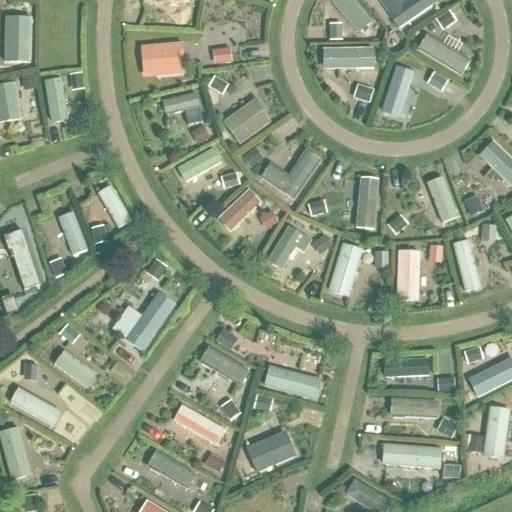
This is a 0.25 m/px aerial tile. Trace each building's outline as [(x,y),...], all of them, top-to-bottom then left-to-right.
[(149,0),(149,1),(188,18),(195,0),(149,0)] [(217,0),(263,9),(265,0),(217,0)] [(385,0),(372,9),(395,44),(434,18),(422,0),(400,15),(390,0),(385,0)] [(341,4),(326,18),(340,32),(357,50),(372,36),(341,4)] [(30,74),(30,25),(3,25),(3,74),(30,74)] [(424,48),(415,65),(463,89),(471,72),(424,48)] [(141,92),(183,90),(182,57),(139,59),(141,92)] [(372,87),(371,61),(319,63),(320,89),(372,87)] [(248,92),(269,88),(267,74),(246,77),(248,92)] [(43,135),(65,135),(64,109),(74,109),(73,83),(60,83),(60,91),(42,92),(43,135)] [(16,93),(0,95),(0,134),(23,131),(16,93)] [(183,130),(185,142),(201,139),(196,108),(160,114),(164,134),(183,130)] [(220,135),(234,161),(269,142),(256,116),(220,135)] [(511,174),(490,155),(475,172),(511,204),(511,174)] [(292,217),(323,176),(306,163),(287,188),(270,176),(258,192),(292,217)] [(182,197),(221,182),(214,165),(175,180),(182,197)] [(234,186),(220,192),(226,206),(240,200),(234,186)] [(429,210),(422,212),(431,241),(455,233),(442,192),(425,197),(429,210)] [(85,265),(73,225),(57,230),(53,217),(69,212),(64,196),(41,203),(53,240),(59,238),(69,270),(85,265)] [(112,199),(97,206),(113,243),(129,236),(112,199)] [(229,253),(261,222),(246,206),(214,236),(229,253)] [(476,210),(463,216),(470,232),(483,226),(476,210)] [(400,226),(389,233),(398,246),(408,240),(400,226)] [(511,227),(502,233),(511,251),(511,227)] [(494,238),(479,240),(480,241),(468,243),(470,257),(496,253),(494,238)] [(283,291),(292,270),(316,280),(326,258),(285,239),(266,283),(283,291)] [(449,257),(462,309),(480,304),(467,253),(449,257)] [(324,308),(345,316),(363,266),(341,259),(324,308)] [(396,265),(395,318),(417,319),(418,266),(396,265)] [(141,367),(175,320),(155,305),(120,352),(141,367)] [(57,347),(72,358),(81,347),(66,335),(57,347)] [(61,362),(51,379),(83,398),(93,382),(61,362)] [(217,407),(222,392),(230,395),(237,375),(202,363),(190,398),(217,407)] [(511,396),(511,373),(511,372),(465,394),(475,414),(511,396)] [(268,379),(262,404),(313,417),(320,393),(268,379)] [(429,392),(428,382),(381,385),(382,395),(429,392)] [(438,392),(439,404),(454,404),(453,391),(438,392)] [(14,401),(7,418),(54,437),(61,420),(14,401)] [(389,435),(437,435),(437,416),(389,416),(389,435)] [(216,461),(224,442),(178,422),(170,441),(216,461)] [(484,476),(506,475),(504,423),(482,424),(484,476)] [(0,441),(0,456),(10,492),(31,486),(18,437),(0,441)] [(246,457),(252,486),(293,476),(286,448),(246,457)] [(380,457),(380,483),(440,484),(440,458),(380,457)] [(154,466),(147,481),(186,500),(193,486),(154,466)] [(380,511),(381,511),(356,499),(349,511),(380,511)]
